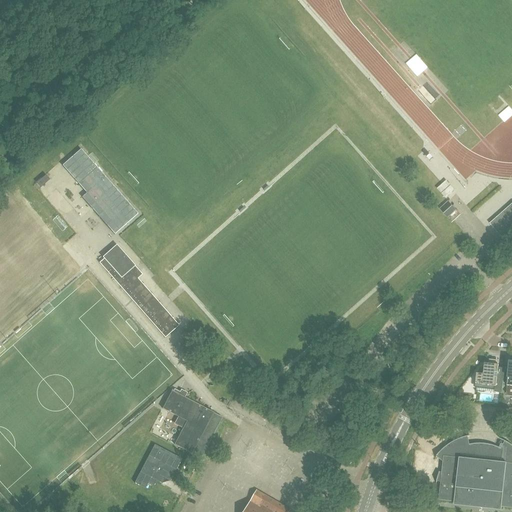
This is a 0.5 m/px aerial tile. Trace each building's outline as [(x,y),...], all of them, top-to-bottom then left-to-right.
[(82,197),(115,234),(138,214),(81,149),(62,166),(87,193),(82,197)] [(446,180),(437,188),(446,198),(455,190),(446,180)] [(511,203),(490,224),(505,242),(511,235),(511,203)] [(443,214),(451,223),(460,215),(452,206),(443,214)] [(119,286),(138,270),(116,245),(102,257),(104,259),(99,264),(119,286)] [(142,275),(138,270),(119,286),(165,338),(179,326),(137,279),(142,275)] [(477,373),(476,384),(482,384),(482,385),(488,386),(490,387),(490,386),(495,386),(495,390),(495,392),(502,393),(505,368),(498,368),(499,365),(498,365),(498,362),(495,362),(495,360),(489,359),(489,364),(485,363),(483,374),(477,373)] [(163,409),(187,421),(174,445),(201,459),(222,418),(221,419),(213,414),(213,413),(171,391),(163,409)] [(470,436),(466,437),(463,438),(459,439),(456,440),(453,442),(450,444),(447,446),(444,448),(441,451),(439,453),(436,456),(435,458),(436,458),(437,457),(443,462),(442,473),(440,473),(440,472),(439,472),(436,483),(437,483),(437,481),(441,483),(439,500),(454,502),(454,504),(502,509),(502,507),(511,508),(511,445),(509,443),(506,441),(503,440),(501,439),(501,440),(505,441),(501,449),(498,447),(495,446),(492,445),(489,444),(485,444),(482,444),(479,443),(475,444),(472,444),(470,445),(468,437),(470,436)] [(181,459),(154,445),(135,483),(146,489),(148,483),(154,486),(157,481),(162,484),(165,478),(170,481),(181,459)] [(245,511),(289,511),(290,510),(257,491),(245,511)]
